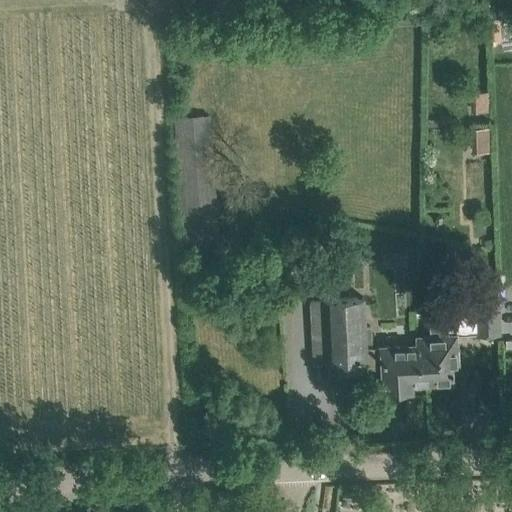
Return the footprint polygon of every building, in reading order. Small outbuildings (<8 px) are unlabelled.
[(208,115),(174,117),(184,250),(218,248),(208,115)] [(496,288),(475,289),(476,308),(477,333),(477,334),(498,333),(496,288)] [(310,298),(313,361),(326,361),(326,369),(373,367),(372,346),(370,325),(365,325),(363,295),(310,298)] [(457,357),(456,337),(456,332),(446,333),(446,324),(430,325),(430,333),(416,334),(416,343),(372,346),(373,367),(381,367),(382,391),(411,390),(411,384),(453,382),(451,357),(457,357)] [(215,490),(213,506),(240,509),(242,494),(215,490)]
